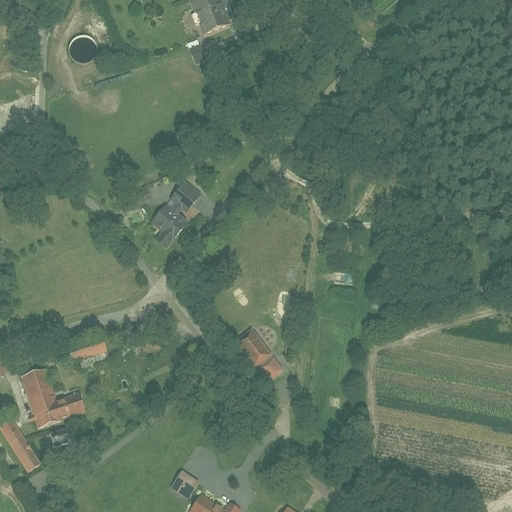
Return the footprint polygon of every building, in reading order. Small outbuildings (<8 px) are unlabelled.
[(219,0),(190,0),(205,37),(230,28),(219,0)] [(91,64),(91,38),(79,38),(78,56),(79,56),(79,63),(91,64)] [(177,206),(171,214),(179,220),(187,209),(191,212),(202,196),(185,183),(171,202),(177,206)] [(158,243),(167,251),(186,225),(179,220),(171,214),(163,209),(152,225),(164,234),(158,243)] [(252,337),(239,348),(270,386),(284,374),(252,337)] [(78,363),(111,352),(109,345),(76,356),(78,363)] [(8,360),(0,362),(0,378),(12,374),(8,360)] [(47,375),(22,382),(38,431),(86,416),(79,395),(56,402),(47,375)] [(13,424),(0,432),(0,433),(29,474),(42,465),(13,424)] [(65,431),(47,437),(52,449),(69,444),(65,431)] [(187,499),(198,483),(181,473),(171,489),(187,499)] [(240,511),(228,504),(224,511),(202,497),(192,511),(240,511)]
